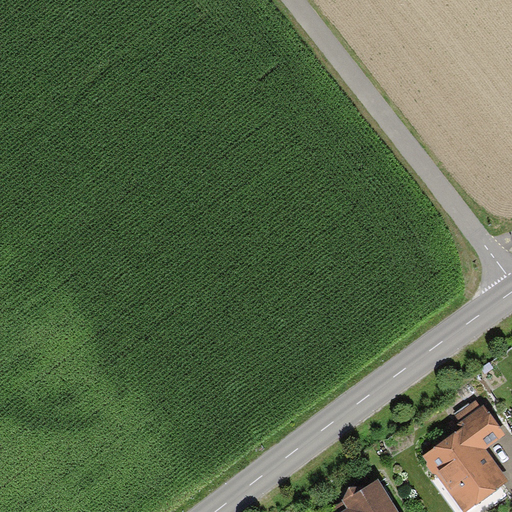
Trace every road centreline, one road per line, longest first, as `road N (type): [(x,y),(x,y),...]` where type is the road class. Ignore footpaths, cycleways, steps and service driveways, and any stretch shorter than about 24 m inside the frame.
road 1 (tertiary): [(511,289),(218,511)]
road 2 (track): [(295,0),(511,281)]
